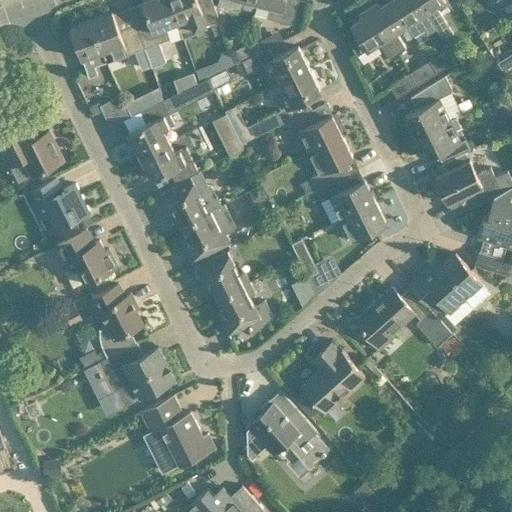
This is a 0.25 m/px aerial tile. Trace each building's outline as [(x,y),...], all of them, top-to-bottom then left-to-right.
[(142,0),(150,18),(136,23),(145,47),(146,47),(150,60),(152,65),(167,60),(160,41),(170,38),(172,41),(184,37),(170,0),(142,0)] [(170,0),(184,37),(196,32),(195,29),(207,24),(208,28),(212,27),(213,30),(222,26),(212,0),(198,0),(197,0),(170,0)] [(218,0),(218,5),(230,8),(229,10),(231,14),(235,16),(238,15),(241,13),(244,0),(251,0),(258,1),(257,0),(218,0)] [(255,14),(267,17),(294,23),(299,0),(257,0),(258,1),(258,2),(255,14)] [(396,31),(407,24),(391,0),(388,0),(380,5),(377,1),(369,6),(398,52),(407,47),(396,31)] [(428,33),(437,28),(418,0),(391,0),(407,24),(408,23),(415,35),(425,28),(428,33)] [(418,0),(437,28),(445,39),(454,32),(436,6),(444,0),(418,0)] [(390,57),(398,52),(369,6),(361,11),(363,16),(352,23),(359,35),(349,41),(358,55),(380,41),(390,57)] [(113,11),(92,19),(104,50),(103,50),(107,60),(136,50),(141,63),(150,60),(146,47),(145,47),(136,23),(120,29),(113,11)] [(90,76),(98,73),(95,65),(107,60),(103,50),(104,50),(92,19),(71,26),(90,76)] [(280,29),(271,34),(275,43),(284,39),(280,29)] [(243,45),(232,51),(238,62),(242,60),(249,56),(243,45)] [(265,77),(272,73),(277,84),(310,67),(299,45),(275,57),(269,46),(252,55),(249,56),(242,60),(248,71),(260,66),(265,77)] [(437,72),(457,59),(449,47),(430,60),(437,72)] [(488,50),(479,57),(487,67),(496,60),(488,50)] [(511,67),(511,53),(511,52),(498,61),(505,72),(511,67)] [(238,62),(235,63),(241,75),(248,71),(242,60),(238,62)] [(430,60),(410,72),(418,84),(437,72),(430,60)] [(282,109),(303,99),(321,90),(310,67),(277,84),(283,94),(276,98),(282,109)] [(205,69),(197,72),(200,81),(208,77),(205,69)] [(194,71),(184,74),(189,86),(198,82),(194,71)] [(398,97),(418,84),(410,72),(390,85),(398,97)] [(452,87),(446,74),(411,96),(417,108),(406,113),(417,135),(450,119),(456,116),(456,115),(462,111),(452,90),(452,87)] [(157,87),(148,91),(154,103),(163,99),(157,87)] [(511,88),(494,97),(498,104),(504,99),(511,94),(511,88)] [(126,102),(117,107),(113,98),(100,104),(103,109),(111,125),(132,114),(126,102)] [(175,123),(163,99),(154,103),(141,110),(147,123),(129,131),(141,155),(170,141),(164,129),(175,123)] [(98,101),(89,105),(93,114),(103,109),(100,104),(98,101)] [(299,130),(310,151),(343,134),(347,131),(338,112),(333,113),(332,113),(318,120),(312,108),(284,121),(291,135),(299,130)] [(277,111),(250,124),(256,136),(283,122),(277,111)] [(456,116),(450,119),(417,135),(428,157),(438,152),(443,162),(471,148),(466,138),(461,140),(455,129),(461,126),(456,116)] [(20,180),(32,174),(64,157),(50,129),(31,139),(25,126),(7,135),(0,138),(0,142),(11,165),(11,164),(20,180)] [(237,132),(223,139),(231,155),(245,148),(237,132)] [(306,193),(317,187),(318,189),(345,175),(339,163),(354,155),(343,134),(310,151),(320,171),(311,175),(312,177),(302,182),(306,193)] [(176,182),(194,173),(199,171),(187,147),(176,152),(170,141),(141,155),(152,178),(170,169),(176,182)] [(494,193),(494,194),(511,185),(511,175),(509,169),(496,176),(491,166),(477,173),(470,159),(437,175),(449,200),(472,189),(477,202),(494,193)] [(342,217),(376,200),(365,178),(354,183),(349,173),(345,175),(318,189),(321,187),(326,198),(332,195),(342,217)] [(25,191),(38,217),(45,213),(53,228),(90,209),(76,182),(57,192),(50,178),(25,191)] [(209,185),(199,190),(193,178),(160,194),(170,213),(175,211),(182,224),(204,214),(222,204),(212,185),(209,185)] [(256,203),(268,197),(262,185),(250,190),(256,203)] [(511,185),(494,194),(496,198),(492,201),(488,213),(484,212),(477,235),(511,245),(511,185)] [(376,200),(342,217),(344,221),(353,238),(386,222),(376,200)] [(225,202),(222,204),(204,214),(182,224),(188,237),(183,240),(193,260),(211,251),(232,241),(227,231),(234,228),(236,224),(225,202)] [(63,228),(67,237),(68,237),(81,230),(77,221),(63,228)] [(100,239),(94,242),(86,228),(68,237),(67,237),(58,242),(71,269),(68,271),(75,286),(86,281),(118,264),(109,247),(105,249),(100,239)] [(302,237),(292,242),(295,248),(308,275),(318,270),(312,257),(310,252),(304,243),(302,237)] [(250,281),(246,273),(245,270),(239,273),(228,251),(214,257),(196,266),(206,286),(211,283),(218,297),(250,281)] [(511,275),(511,260),(510,260),(480,251),(476,264),(506,273),(511,275)] [(440,317),(464,296),(474,307),(491,292),(481,281),(482,281),(456,252),(436,269),(432,264),(410,283),(415,289),(440,317)] [(302,286),(311,305),(326,298),(317,279),(302,286)] [(256,291),(250,281),(218,297),(224,310),(219,313),(229,333),(248,323),(253,334),(274,314),(266,299),(255,305),(250,294),(256,291)] [(101,291),(86,299),(97,320),(105,316),(108,324),(100,328),(102,343),(105,348),(108,355),(109,355),(127,346),(136,341),(136,342),(137,342),(131,328),(143,322),(136,307),(139,305),(132,291),(125,294),(119,282),(101,291)] [(393,285),(356,318),(369,333),(378,344),(415,312),(421,319),(417,322),(437,345),(452,331),(440,317),(415,289),(404,298),(393,285)] [(71,323),(81,319),(75,303),(64,307),(71,323)] [(511,342),(507,333),(493,340),(499,352),(511,345),(511,342)] [(452,335),(445,342),(455,354),(463,347),(452,335)] [(302,385),(315,399),(324,411),(365,374),(356,363),(343,349),(340,351),(331,340),(312,357),(322,367),(302,385)] [(101,359),(98,360),(114,390),(125,384),(134,380),(139,391),(141,395),(157,386),(175,377),(159,345),(133,358),(127,346),(109,355),(108,355),(101,359)] [(105,348),(98,352),(101,359),(108,355),(105,348)] [(362,362),(376,377),(382,371),(368,356),(362,362)] [(272,452),(272,453),(291,436),(300,446),(318,430),(281,388),(262,405),(268,411),(250,427),(252,427),(253,429),(250,432),(247,432),(248,453),(252,458),(268,445),(273,451),(272,452)] [(163,471),(180,463),(180,465),(198,455),(216,446),(209,432),(204,435),(191,410),(184,413),(174,394),(156,403),(141,411),(151,429),(144,433),(163,471)] [(13,412),(0,417),(0,466),(19,458),(11,441),(24,436),(13,412)] [(434,438),(418,420),(394,440),(402,449),(403,448),(411,458),(434,438)] [(61,457),(44,458),(46,475),(63,473),(61,457)] [(364,482),(356,489),(371,506),(379,499),(364,482)] [(181,511),(262,511),(266,509),(243,484),(231,494),(223,485),(214,493),(209,487),(194,500),(183,510),(181,511)] [(159,496),(157,498),(166,507),(175,499),(168,491),(159,496)]
